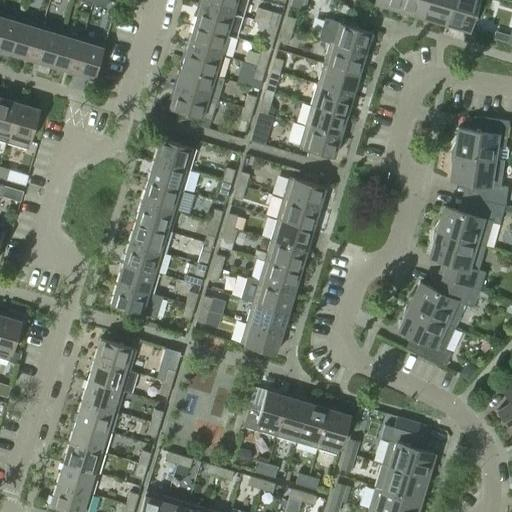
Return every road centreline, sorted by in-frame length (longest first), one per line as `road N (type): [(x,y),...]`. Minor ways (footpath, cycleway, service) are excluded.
road 1 (residential): [(489,511),(490,477),(451,414),(363,371),(343,345),(351,295),(392,243),(405,199),(404,111),(420,86),(453,81),(511,91)]
road 2 (residential): [(65,311),(77,269),(41,241),(53,197),(67,154),(114,146),(125,109)]
road 3 (residential): [(10,511),(65,311)]
road 4 (residential): [(125,109),(0,72)]
